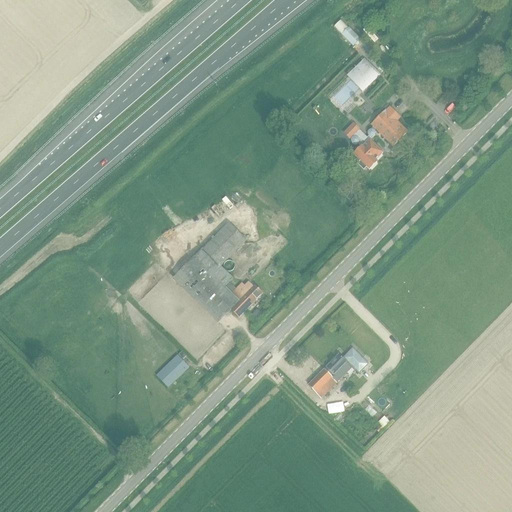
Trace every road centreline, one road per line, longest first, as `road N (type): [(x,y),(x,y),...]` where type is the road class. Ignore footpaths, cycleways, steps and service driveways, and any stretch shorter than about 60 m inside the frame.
road 1 (tertiary): [(106,511),(511,103)]
road 2 (motorway): [(0,247),(284,0)]
road 3 (motorway): [(239,0),(0,208)]
road 4 (unclassified): [(0,156),(165,0)]
